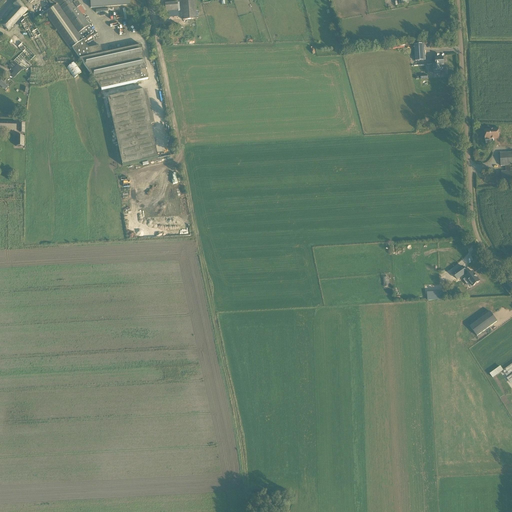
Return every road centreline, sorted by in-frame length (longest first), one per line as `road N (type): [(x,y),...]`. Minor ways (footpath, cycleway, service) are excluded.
road 1 (track): [(149,0),(238,428),(246,511)]
road 2 (unclassified): [(511,286),(474,230),(458,0)]
